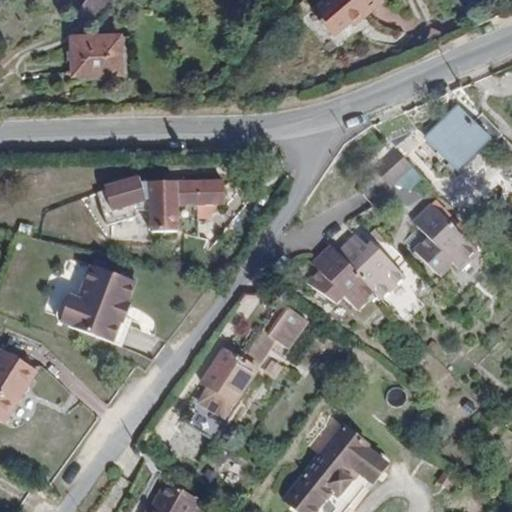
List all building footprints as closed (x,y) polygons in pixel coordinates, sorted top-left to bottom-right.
[(102,21),(112,0),(88,0),(83,11),(102,21)] [(337,39),(354,25),(363,18),(367,24),(389,7),(383,0),(322,0),(312,9),(337,39)] [(359,31),(367,24),(363,18),(354,25),(359,31)] [(125,74),(123,32),(70,34),(72,76),(125,74)] [(509,154),(475,119),(439,154),(468,182),(478,172),(485,179),(509,154)] [(395,184),(396,183),(414,165),(399,149),(379,168),(395,184)] [(414,165),(396,183),(416,186),(425,176),(414,165)] [(226,182),(140,183),(98,196),(109,227),(137,219),(137,212),(152,211),(153,234),(181,233),(180,208),(226,207),(226,182)] [(435,206),(417,224),(421,228),(408,242),(439,274),(453,261),(460,268),(477,250),(435,206)] [(370,248),(359,236),(353,242),(364,253),(370,248)] [(376,243),(370,248),(364,253),(353,242),(340,254),(378,293),(384,300),(407,278),(376,243)] [(333,247),(321,259),(329,267),(322,273),(309,285),(332,299),(341,289),(346,295),(361,310),(378,293),(340,254),(333,247)] [(322,273),(329,267),(321,259),(314,266),(322,273)] [(125,322),(129,324),(136,305),(133,304),(140,282),(95,266),(84,299),(74,296),(68,298),(63,316),(64,322),(74,325),(73,328),(118,344),(125,322)] [(332,299),(338,303),(346,295),(341,289),(332,299)] [(309,319),(288,305),(273,330),(265,325),(247,353),(231,342),(188,407),(227,433),(251,391),(245,387),(277,339),(290,347),(309,319)] [(118,344),(118,345),(126,347),(134,325),(129,324),(125,322),(118,344)] [(39,373),(5,351),(0,358),(0,420),(6,425),(39,373)] [(366,447),(367,446),(345,426),(283,496),(301,511),(312,511),(332,489),(339,495),(359,472),(369,482),(385,464),(366,447)] [(343,511),(369,482),(359,472),(339,495),(332,489),(312,511),(343,511)] [(195,511),(200,504),(169,486),(152,511),(195,511)]
